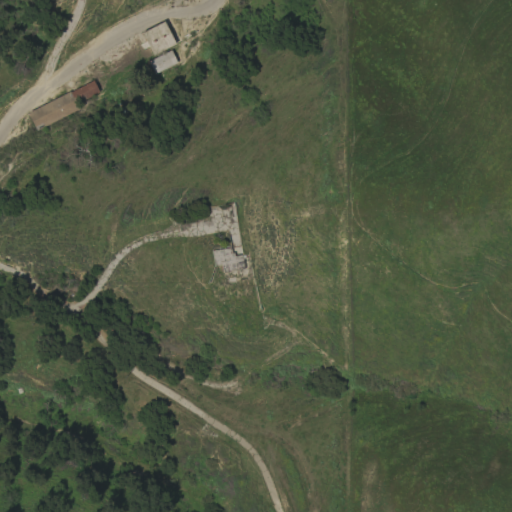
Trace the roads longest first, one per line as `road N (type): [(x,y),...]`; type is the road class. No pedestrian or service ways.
road 1 (residential): [(0,266),(238,442),(262,465),(275,511)]
road 2 (residential): [(0,139),(45,86),(78,71),(125,29),(205,11),(213,0)]
